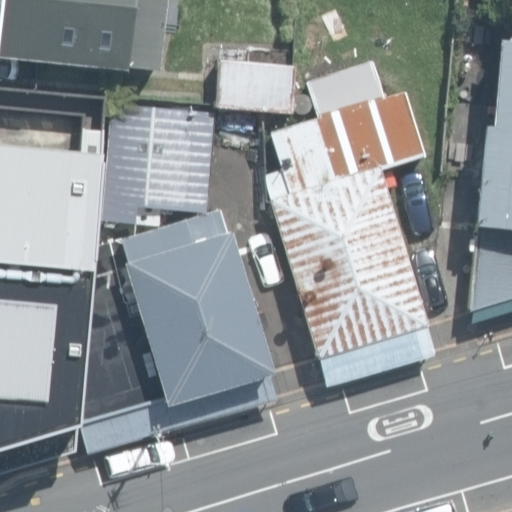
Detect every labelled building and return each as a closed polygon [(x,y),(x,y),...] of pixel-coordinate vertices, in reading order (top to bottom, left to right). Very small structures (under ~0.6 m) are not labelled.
[(125,67),(156,71),(163,0),(0,0),(0,56),(125,70),(125,67)] [(478,124),(468,310),(511,295),(511,37),(497,36),(491,124),(478,124)] [(260,166),(324,380),(433,348),(377,160),(420,147),(401,83),(379,90),(368,55),(306,73),(317,109),(268,124),(279,160),(260,166)] [(213,106),(288,112),(291,68),(216,63),(213,106)] [(95,219),(137,225),(139,204),(197,210),(206,113),(106,104),(95,219)] [(0,460),(70,440),(76,414),(89,242),(96,148),(0,140),(0,460)] [(76,414),(86,451),(272,402),(221,207),(89,242),(76,414)]
